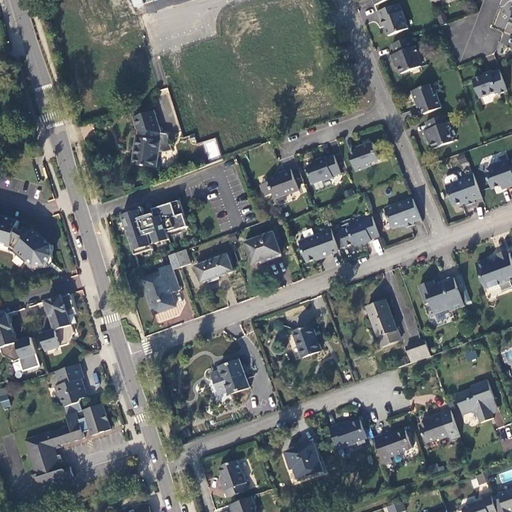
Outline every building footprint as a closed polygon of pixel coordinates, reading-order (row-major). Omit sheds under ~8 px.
[(408,28),(399,5),(377,14),(381,23),(383,22),(388,36),(408,28)] [(436,15),(440,25),(446,22),(442,12),(436,15)] [(410,38),(392,45),(396,54),(391,56),(395,67),(399,69),(401,74),(421,67),(417,57),(418,54),(416,47),(414,48),(410,38)] [(499,95),(508,92),(500,71),(474,80),(480,98),(499,92),(499,95)] [(432,85),(415,91),(419,102),(419,103),(422,103),(424,106),(426,114),(443,108),(438,93),(436,94),(432,85)] [(163,132),(156,110),(135,116),(139,129),(140,129),(139,137),(138,137),(137,150),(140,151),(138,164),(159,167),(161,150),(167,150),(174,148),(169,133),(163,132)] [(448,124),(445,116),(427,122),(429,130),(424,132),(428,142),(433,144),(435,149),(454,143),(451,131),(452,128),(450,123),(448,124)] [(90,126),(81,127),(83,137),(92,135),(90,126)] [(207,160),(220,158),(217,138),(204,140),(207,160)] [(380,162),(374,143),(358,148),(359,152),(351,155),(357,172),(373,167),(372,165),(380,162)] [(456,155),(459,164),(466,162),(463,153),(456,155)] [(343,176),(335,157),(327,160),(326,157),(318,160),(319,163),(310,166),(308,170),(314,185),(323,182),(324,183),(334,180),(334,179),(343,176)] [(511,161),(510,162),(510,160),(491,168),(487,175),(492,189),(496,190),(502,187),(507,189),(511,187),(511,161)] [(299,192),(291,171),(283,174),(283,175),(269,180),(269,182),(261,185),(266,197),(274,194),(276,200),(299,192)] [(475,201),(483,199),(473,174),(466,176),(467,181),(448,188),(455,207),(466,203),(467,207),(476,204),(475,201)] [(136,256),(154,250),(152,245),(170,239),(168,233),(188,227),(180,201),(153,209),(155,214),(146,217),(143,207),(122,214),(136,256)] [(414,224),(422,221),(414,201),(387,211),(394,230),(405,226),(406,230),(415,227),(414,224)] [(0,248),(9,251),(28,269),(43,269),(50,260),(49,252),(50,252),(50,247),(31,230),(22,241),(18,239),(18,238),(13,235),(16,222),(0,217),(0,248)] [(372,241),(381,238),(373,218),(365,221),(365,222),(358,224),(357,227),(343,232),(348,248),(355,245),(359,247),(372,242),(372,241)] [(332,255),(341,252),(341,251),(335,235),(332,229),(323,232),(323,233),(301,242),(309,263),(323,258),(324,259),(332,256),(332,255)] [(348,248),(343,232),(335,235),(341,251),(348,248)] [(274,233),(246,243),(254,264),(282,254),(274,233)] [(192,264),(186,250),(177,253),(182,268),(192,264)] [(487,261),(477,264),(487,291),(501,286),(503,293),(511,290),(511,281),(511,279),(511,278),(511,259),(509,251),(499,255),(500,259),(488,263),(487,261)] [(177,253),(169,256),(172,266),(174,271),(182,268),(177,253)] [(228,255),(196,267),(202,283),(234,271),(228,255)] [(174,271),(172,266),(160,269),(162,274),(143,281),(154,314),(175,307),(172,297),(171,298),(170,295),(181,291),(174,271)] [(435,281),(420,286),(426,305),(431,303),(435,315),(451,309),(452,311),(465,307),(455,278),(442,283),(443,287),(437,289),(435,281)] [(45,302),(52,328),(68,322),(67,317),(74,314),(68,295),(45,302)] [(401,339),(387,300),(368,307),(382,345),(401,339)] [(0,346),(14,341),(6,315),(0,316),(0,346)] [(71,332),(68,322),(52,328),(52,330),(39,335),(44,352),(65,345),(71,332)] [(320,350),(312,325),(293,331),(302,357),(320,350)] [(15,343),(14,341),(0,346),(0,354),(0,355),(12,361),(34,355),(29,339),(15,343)] [(406,348),(409,356),(429,349),(426,341),(406,348)] [(409,356),(411,363),(431,356),(429,349),(409,356)] [(475,350),(465,352),(467,360),(477,358),(475,350)] [(396,361),(398,367),(409,364),(407,358),(396,361)] [(248,388),(239,360),(218,368),(219,371),(210,374),(216,392),(221,394),(227,392),(228,396),(248,388)] [(82,381),(78,366),(54,374),(58,388),(53,390),(59,407),(63,410),(77,405),(80,402),(79,399),(82,398),(84,394),(79,382),(82,381)] [(472,390),(455,396),(462,416),(472,412),(477,415),(480,424),(493,419),(491,415),(487,403),(494,400),(488,382),(472,387),(472,390)] [(0,396),(2,408),(10,406),(8,395),(0,396)] [(487,403),(491,415),(499,412),(494,400),(487,403)] [(77,422),(75,415),(65,418),(67,428),(36,438),(24,442),(33,472),(30,473),(32,483),(37,482),(38,489),(51,485),(52,488),(59,486),(59,483),(66,481),(63,472),(58,473),(56,466),(57,465),(55,458),(53,459),(50,451),(83,440),(81,435),(88,432),(90,438),(109,432),(101,406),(82,413),(84,419),(77,422)] [(450,439),(460,436),(450,410),(433,417),(434,420),(420,425),(427,442),(438,438),(439,440),(449,436),(450,439)] [(345,422),(329,427),(338,450),(355,444),(355,442),(367,438),(361,420),(346,425),(345,422)] [(390,432),(374,438),(384,465),(391,462),(389,457),(400,453),(399,450),(411,445),(406,429),(391,433),(390,432)] [(323,470),(314,443),(287,453),(292,468),(296,467),(300,478),(323,470)] [(223,490),(233,487),(246,482),(243,472),(242,472),(237,460),(219,466),(224,481),(220,482),(223,490)] [(439,462),(428,466),(430,473),(442,470),(439,462)] [(493,480),(490,471),(483,474),(486,482),(493,480)] [(483,474),(472,477),(478,495),(489,491),(483,474)] [(249,490),(246,482),(233,487),(235,494),(249,490)] [(226,497),(235,494),(233,487),(223,490),(226,497)] [(501,499),(493,501),(497,511),(511,511),(511,489),(499,494),(501,499)] [(497,511),(493,501),(491,494),(483,497),(484,500),(465,507),(463,510),(463,511),(497,511)] [(255,506),(252,496),(228,505),(231,511),(255,511),(254,507),(255,506)] [(405,511),(406,511),(403,502),(395,505),(397,511),(405,511)]
